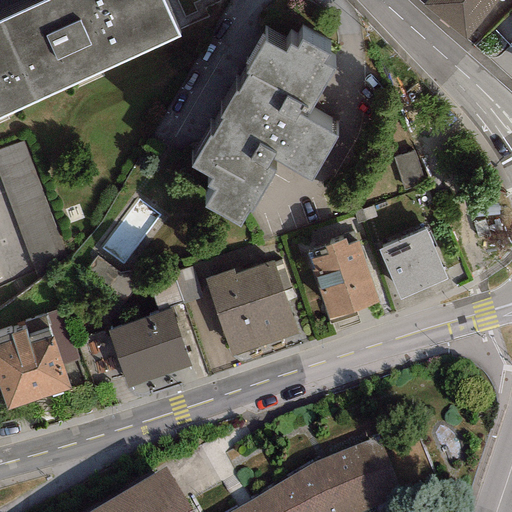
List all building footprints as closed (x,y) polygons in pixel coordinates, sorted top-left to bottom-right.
[(47,0),(0,22),(0,25),(36,102),(179,36),(161,0),(47,0)] [(428,0),(424,5),(467,40),(500,0),(428,0)] [(0,118),(36,102),(0,25),(0,118)] [(327,56),(301,40),(295,49),(290,46),(285,54),(264,42),(246,73),(249,75),(238,94),(235,92),(220,117),(223,119),(213,137),(210,135),(191,167),(212,180),(207,188),(214,192),(204,208),(240,229),(273,172),(266,168),(271,160),(310,183),(337,138),(305,119),(334,71),(323,64),(327,56)] [(23,141),(0,150),(0,183),(35,275),(69,263),(23,141)] [(423,180),(413,148),(394,154),(404,185),(423,180)] [(448,280),(427,230),(378,250),(398,300),(448,280)] [(327,255),(309,261),(328,320),(379,303),(359,243),(348,247),(346,240),(325,247),(327,255)] [(234,269),(204,279),(231,357),(298,335),(283,292),(291,289),(281,259),(235,274),(234,269)] [(0,393),(6,411),(71,389),(62,365),(81,360),(65,310),(23,323),(25,329),(0,337),(0,393)] [(190,367),(170,310),(107,331),(127,389),(190,367)] [(362,511),(407,492),(377,436),(316,463),(227,511),(362,511)] [(192,511),(167,466),(89,511),(192,511)]
